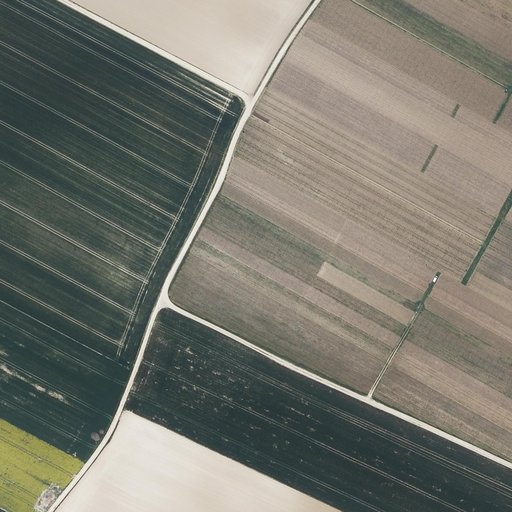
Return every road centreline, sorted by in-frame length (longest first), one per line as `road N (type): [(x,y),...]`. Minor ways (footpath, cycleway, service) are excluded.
road 1 (track): [(254,99),(160,298),(511,465)]
road 2 (track): [(320,0),(254,99),(64,0)]
road 3 (track): [(160,298),(116,418),(48,511)]
